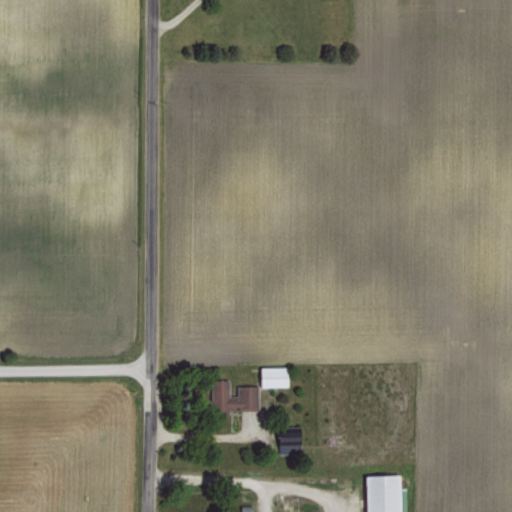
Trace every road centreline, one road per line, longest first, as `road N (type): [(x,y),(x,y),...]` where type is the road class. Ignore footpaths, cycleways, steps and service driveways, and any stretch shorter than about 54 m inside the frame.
road 1 (residential): [(146,511),(149,0)]
road 2 (residential): [(147,476),(259,482),(315,493),(339,511)]
road 3 (residential): [(146,366),(0,366)]
